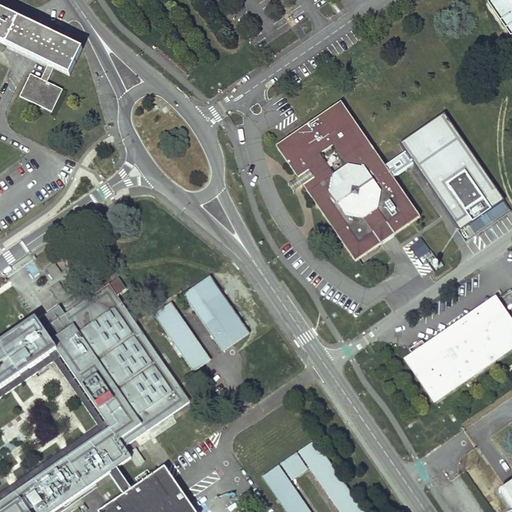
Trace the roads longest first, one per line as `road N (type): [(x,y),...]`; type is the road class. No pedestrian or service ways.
road 1 (residential): [(511,238),(325,366)]
road 2 (residential): [(198,123),(376,0)]
road 3 (tertiary): [(423,511),(325,366)]
road 4 (residential): [(325,366),(231,428),(223,451)]
road 5 (residential): [(0,263),(110,187)]
road 6 (tertiary): [(325,366),(253,262)]
